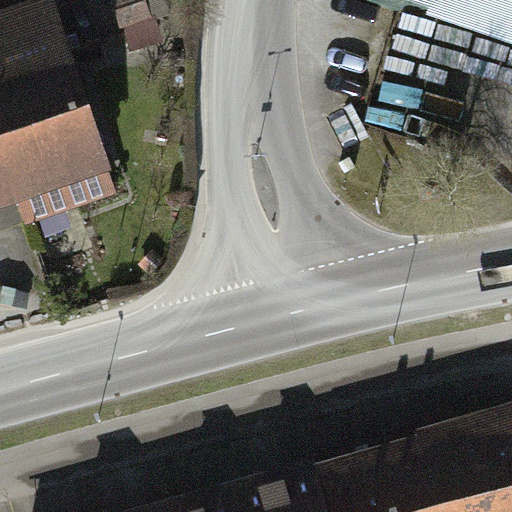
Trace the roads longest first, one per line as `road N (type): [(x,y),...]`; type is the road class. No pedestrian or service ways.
road 1 (residential): [(0,479),(143,434),(511,342)]
road 2 (residential): [(300,312),(265,187),(262,0)]
road 3 (primary): [(0,389),(300,312)]
road 4 (primary): [(300,312),(511,267)]
